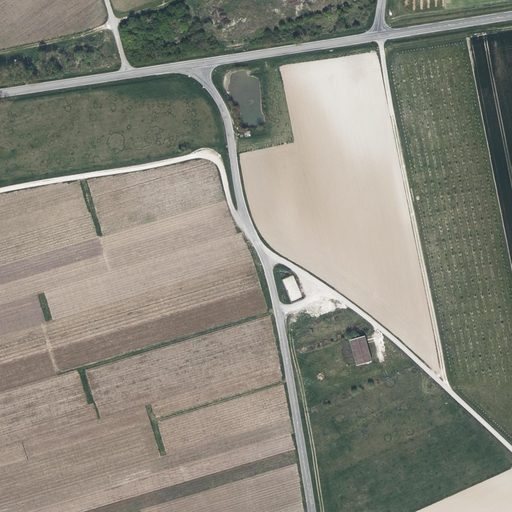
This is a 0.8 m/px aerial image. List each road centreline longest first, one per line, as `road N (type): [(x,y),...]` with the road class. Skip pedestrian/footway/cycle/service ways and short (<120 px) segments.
road 1 (unclassified): [(260,249),(357,307),(511,448)]
road 2 (unclassified): [(248,227),(208,156),(0,190)]
road 3 (track): [(443,386),(391,115)]
road 4 (tertiary): [(311,511),(260,249)]
road 5 (primary): [(195,64),(377,32)]
road 6 (tertiary): [(248,227),(226,120),(195,64)]
road 7 (primary): [(377,32),(511,12)]
road 8 (track): [(511,27),(380,48)]
road 9 (primary): [(0,93),(127,73)]
